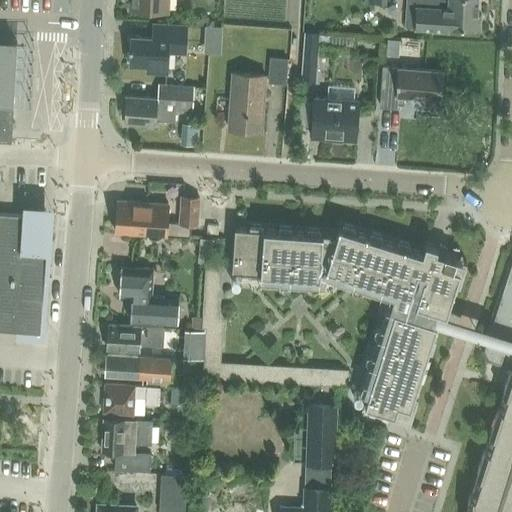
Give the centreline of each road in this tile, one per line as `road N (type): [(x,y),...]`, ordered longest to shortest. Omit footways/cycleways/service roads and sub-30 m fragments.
road 1 (residential): [(506,199),(85,158)]
road 2 (tertiary): [(56,511),(85,158)]
road 3 (tertiary): [(85,158),(98,0)]
